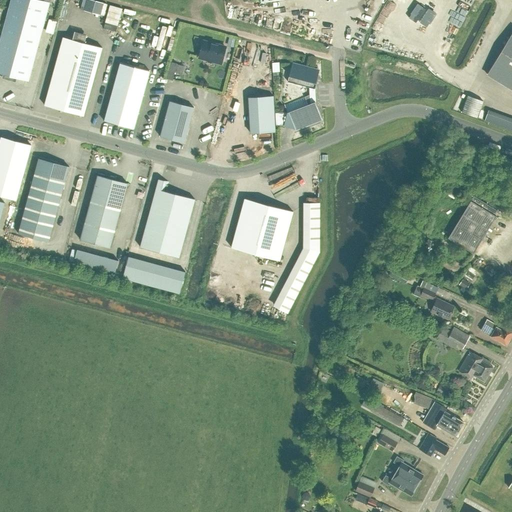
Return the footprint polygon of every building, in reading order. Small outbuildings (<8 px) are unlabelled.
[(10,0),(0,39),(0,73),(28,81),(50,0),(10,0)] [(59,16),(58,20),(67,22),(70,8),(54,5),(52,14),(59,16)] [(116,32),(122,9),(111,6),(105,29),(116,32)] [(93,12),(89,36),(103,38),(107,14),(93,12)] [(511,33),(487,75),(511,90),(511,33)] [(229,37),(227,44),(234,46),(236,39),(229,37)] [(63,38),(44,105),(83,116),(102,49),(63,38)] [(203,41),(199,58),(221,64),(225,47),(203,41)] [(253,68),(256,56),(237,51),(234,63),(253,68)] [(133,130),(150,71),(120,62),(104,121),(133,130)] [(172,80),(177,64),(170,62),(165,78),(172,80)] [(295,131),(316,123),(315,102),(314,88),(319,71),(313,70),(313,68),(292,62),(292,64),(287,82),(308,88),(309,95),(304,96),(304,97),(305,97),(284,105),(287,112),(285,121),(284,125),(284,126),(294,129),(295,131)] [(443,115),(460,121),(466,103),(449,97),(443,115)] [(184,143),(194,108),(169,101),(160,137),(184,143)] [(511,119),(488,110),(484,121),(511,130),(511,119)] [(0,179),(0,201),(5,203),(15,206),(30,148),(10,142),(0,179)] [(39,157),(27,201),(57,209),(69,167),(57,164),(57,162),(39,157)] [(110,248),(128,183),(115,180),(116,178),(98,173),(80,240),(110,248)] [(169,182),(158,179),(140,247),(179,258),(195,199),(166,192),(169,182)] [(473,253),(496,216),(493,215),(496,210),(473,196),(448,238),(473,253)] [(279,260),(293,211),(244,198),(240,215),(231,247),(240,250),(279,260)] [(21,222),(52,231),(57,209),(27,201),(21,222)] [(49,242),(52,231),(21,222),(18,234),(49,242)] [(75,249),(71,264),(113,276),(118,260),(75,249)] [(465,275),(471,279),(475,274),(474,274),(468,270),(465,275)] [(470,283),(463,278),(462,279),(459,284),(458,285),(466,290),(470,283)] [(413,294),(420,297),(420,295),(421,295),(433,300),(434,297),(436,293),(438,287),(423,280),(422,281),(420,286),(417,285),(413,294)] [(258,287),(261,291),(268,285),(265,282),(258,287)] [(455,306),(437,298),(436,302),(431,312),(449,319),(455,306)] [(469,320),(463,331),(471,335),(477,325),(469,320)] [(506,345),(511,335),(511,329),(505,326),(503,330),(498,327),(496,329),(485,323),(481,329),(492,336),(492,337),(506,345)] [(463,348),(467,340),(470,336),(453,327),(451,331),(443,327),(436,338),(455,348),(457,345),(463,348)] [(491,347),(482,338),(484,336),(480,332),(474,337),(487,351),(491,347)] [(469,352),(458,371),(460,372),(470,378),(472,375),(474,376),(484,382),(492,367),(489,365),(490,362),(482,358),(481,359),(471,353),(469,352)] [(377,396),(380,389),(370,384),(365,382),(366,380),(357,376),(352,386),(361,391),(364,385),(368,387),(366,391),(377,396)] [(445,399),(450,391),(440,385),(435,394),(445,399)] [(365,398),(361,405),(370,410),(374,403),(365,398)] [(445,411),(446,409),(435,402),(425,418),(436,425),(440,420),(439,419),(445,411)] [(377,404),(372,412),(397,425),(401,417),(377,404)] [(436,425),(425,418),(423,422),(434,429),(437,425),(455,436),(458,432),(458,433),(461,428),(460,428),(463,422),(445,411),(439,419),(440,420),(436,425)] [(428,433),(419,448),(431,456),(435,450),(444,455),(448,449),(448,447),(436,439),(437,438),(428,433)] [(382,434),(377,443),(378,443),(392,451),(397,442),(382,434)] [(399,466),(395,472),(416,485),(419,481),(420,481),(422,478),(421,477),(423,475),(402,462),(404,460),(397,456),(393,462),(399,466)] [(414,488),(415,486),(416,485),(395,472),(392,479),(385,475),(382,481),(389,485),(390,483),(410,495),(411,493),(413,493),(415,490),(414,488)] [(359,482),(356,491),(370,497),(374,488),(359,482)] [(375,508),(377,502),(369,498),(366,504),(375,508)]
